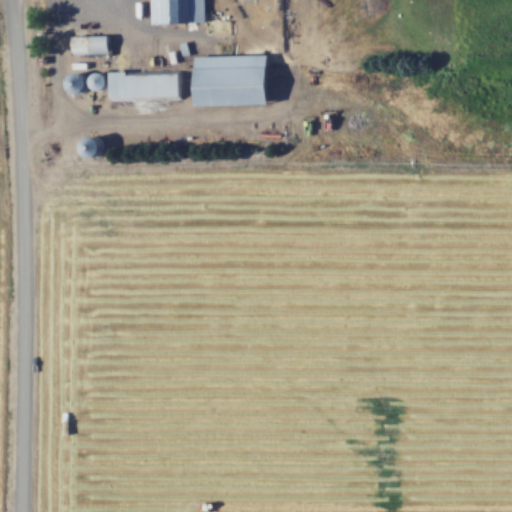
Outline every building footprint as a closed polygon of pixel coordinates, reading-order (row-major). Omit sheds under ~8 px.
[(153,0),(154,22),(208,22),(207,0),(153,0)] [(76,34),(76,53),(113,53),(113,34),(76,34)] [(201,104),(275,103),(274,54),(200,55),(201,104)] [(114,70),(114,99),(184,98),(184,70),(114,70)] [(72,74),(74,88),(89,86),(86,71),(72,74)] [(108,71),(94,72),(96,88),(109,87),(108,71)] [(91,135),(85,151),(100,157),(106,141),(91,135)]
